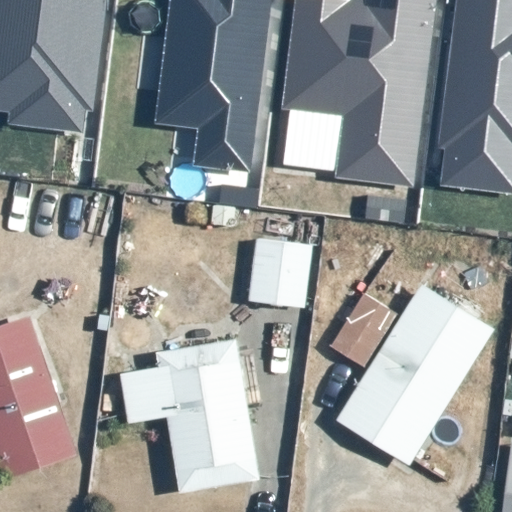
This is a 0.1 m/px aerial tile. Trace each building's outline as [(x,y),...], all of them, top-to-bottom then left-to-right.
[(310,242),(253,238),(249,304),(306,308),(310,242)] [(370,257),(329,252),(320,326),(360,332),(370,257)] [(492,331),(422,289),(339,424),(409,467),(492,331)] [(74,458),(30,318),(0,327),(0,477),(1,481),(74,458)] [(511,332),(506,332),(503,361),(511,362),(511,332)] [(258,482),(235,341),(154,354),(157,369),(121,375),(129,424),(167,418),(179,495),(258,482)] [(511,511),(511,445),(509,445),(501,511),(511,511)]
